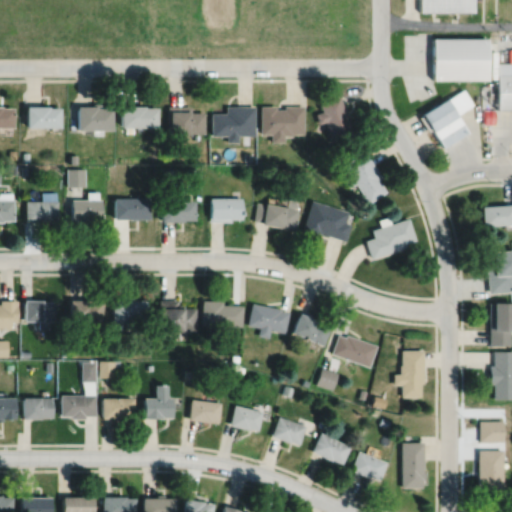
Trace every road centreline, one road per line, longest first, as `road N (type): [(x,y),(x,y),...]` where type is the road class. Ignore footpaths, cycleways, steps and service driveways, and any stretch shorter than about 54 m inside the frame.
road 1 (residential): [(379,0),(380,94),(442,237),(449,511)]
road 2 (residential): [(0,259),(260,262),(393,306),(447,310)]
road 3 (residential): [(0,66),(379,64)]
road 4 (residential): [(0,456),(211,461),(350,511)]
